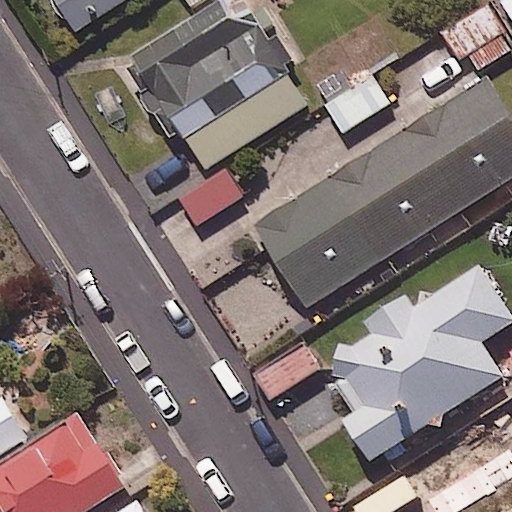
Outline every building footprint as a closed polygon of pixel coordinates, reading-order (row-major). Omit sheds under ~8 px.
[(54,0),(79,39),(142,0),(54,0)] [(283,41),(274,47),(243,0),(231,0),(136,62),(210,176),(314,109),(290,72),(299,66),(283,41)] [(186,0),(195,13),(216,0),(186,0)] [(511,56),(511,42),(490,9),(453,33),(481,76),(511,56)] [(358,92),(330,109),(347,137),(394,108),(376,81),(358,92)] [(511,185),(511,116),(492,86),(260,234),(311,314),(511,185)] [(247,202),(229,175),(187,202),(204,229),(247,202)] [(511,337),(511,314),(482,269),(356,351),(374,379),(349,395),(365,420),(350,430),(377,471),(510,385),(488,353),(511,337)] [(325,375),(308,347),(263,375),(280,402),(325,375)] [(0,464),(32,444),(0,394),(0,464)] [(511,441),(511,405),(486,421),(501,448),(511,441)] [(104,511),(130,495),(85,425),(0,479),(0,511),(104,511)] [(511,511),(511,485),(508,479),(490,450),(406,500),(413,511),(511,511)]
